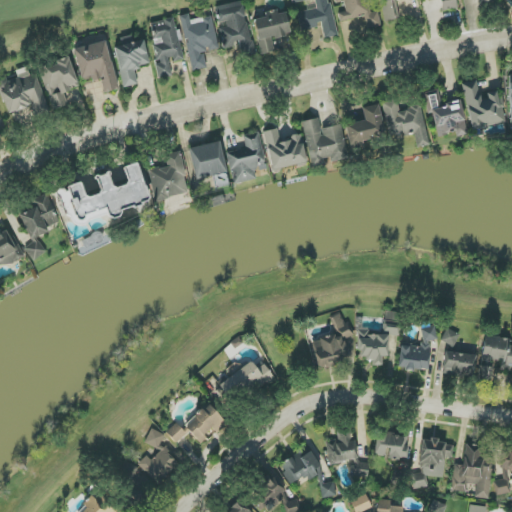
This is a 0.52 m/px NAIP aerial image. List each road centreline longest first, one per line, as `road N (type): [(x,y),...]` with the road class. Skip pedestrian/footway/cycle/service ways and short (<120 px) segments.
road 1 (residential): [(511,41),(464,44),(99,135),(0,176)]
road 2 (residential): [(511,418),(379,400),(321,404),(272,429),(181,511)]
